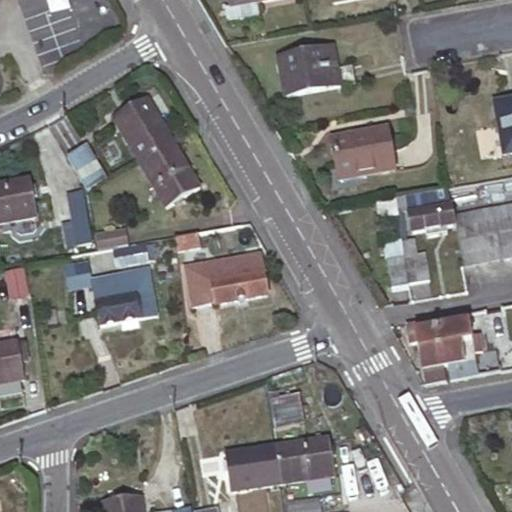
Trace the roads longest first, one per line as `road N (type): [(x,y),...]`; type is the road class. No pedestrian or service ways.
road 1 (secondary): [(352,328),(180,28)]
road 2 (residential): [(352,328),(59,424)]
road 3 (residential): [(0,129),(180,28)]
